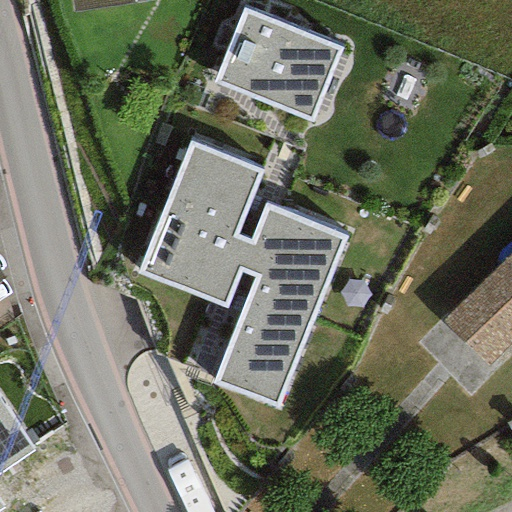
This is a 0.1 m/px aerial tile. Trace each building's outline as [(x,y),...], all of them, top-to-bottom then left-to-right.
[(70,0),(73,12),(138,0),(70,0)] [(340,49),(241,10),(212,84),(310,123),(340,49)] [(259,171),(189,143),(138,272),(225,306),(239,270),(257,277),(214,383),(275,407),(343,238),(264,207),(250,243),(233,236),(259,171)] [(511,250),(441,322),(472,352),(489,369),(511,345),(511,250)] [(0,472),(34,451),(0,399),(0,472)]
